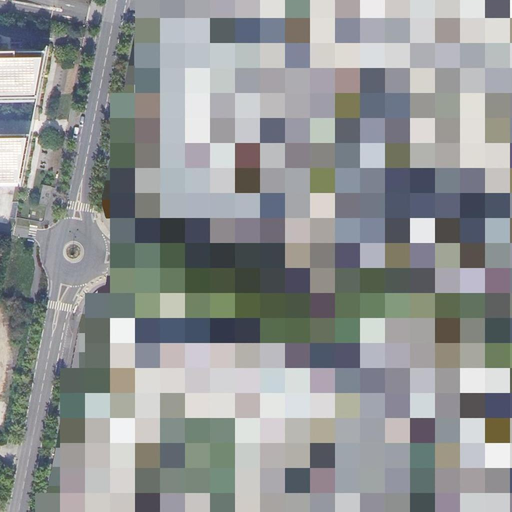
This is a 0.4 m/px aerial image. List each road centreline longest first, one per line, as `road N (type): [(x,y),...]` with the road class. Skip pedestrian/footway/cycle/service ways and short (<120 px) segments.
road 1 (unclassified): [(18,511),(58,305),(71,275)]
road 2 (unclassified): [(71,230),(116,0)]
